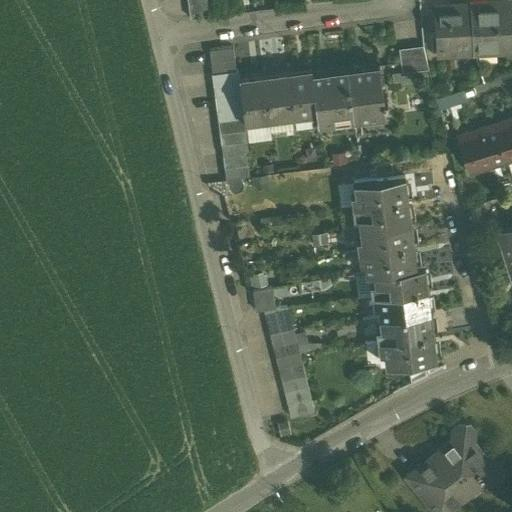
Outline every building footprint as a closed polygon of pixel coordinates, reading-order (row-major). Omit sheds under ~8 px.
[(211,0),(187,0),(189,17),(213,14),(211,0)] [(494,0),(482,1),(482,7),(470,8),(472,48),(496,47),(496,51),(511,49),(511,5),(495,7),(494,0)] [(470,8),(434,10),(436,54),(453,53),(453,49),(472,48),(470,8)] [(422,45),(398,48),(401,71),(428,68),(422,45)] [(232,46),(209,49),(210,60),(234,57),(232,46)] [(234,57),(210,60),(212,72),(235,69),(234,57)] [(378,62),(345,67),(351,118),(385,114),(384,101),(387,101),(386,95),(382,95),(378,62)] [(310,67),(286,70),(292,115),(316,112),(311,71),(310,67)] [(345,67),(311,71),(316,112),(317,123),(351,118),(345,67)] [(235,69),(212,72),(213,84),(239,81),(238,76),(237,69),(235,69)] [(286,70),(262,73),(268,118),(292,115),(286,70)] [(262,73),(238,76),(239,81),(240,92),(242,104),(243,116),(244,121),(268,118),(262,73)] [(239,81),(213,84),(215,96),(240,92),(239,81)] [(459,90),(436,97),(439,109),(462,101),(459,90)] [(240,92),(215,96),(216,107),(242,104),(240,92)] [(242,104),(216,107),(218,119),(243,116),(242,104)] [(243,116),(218,119),(219,131),(245,128),(244,121),(243,116)] [(511,117),(496,122),(508,158),(511,156),(511,117)] [(496,122),(458,134),(469,170),(508,158),(496,122)] [(245,128),(219,131),(221,143),(246,139),(245,128)] [(246,139),(221,143),(222,154),(246,151),(248,151),(246,139)] [(246,151),(222,154),(224,166),(247,163),(246,151)] [(247,163),(224,166),(225,178),(249,175),(247,163)] [(405,174),(353,181),(356,204),(408,198),(405,174)] [(408,198),(356,204),(359,227),(411,220),(408,198)] [(411,220),(359,227),(362,250),(414,243),(411,220)] [(511,227),(501,231),(511,266),(511,227)] [(414,243),(362,250),(365,272),(373,271),(417,265),(414,243)] [(417,265),(373,271),(376,294),(427,287),(424,264),(417,265)] [(274,284),(254,288),(258,308),(278,303),(274,284)] [(427,287),(376,294),(379,317),(430,310),(427,287)] [(287,305),(263,308),(267,322),(290,316),(287,305)] [(430,310),(379,317),(382,339),(433,332),(430,310)] [(290,316),(267,322),(270,333),(293,327),(290,316)] [(293,327),(270,333),(273,345),(296,339),(293,327)] [(433,332),(382,339),(385,364),(436,357),(433,332)] [(296,339),(273,345),(276,357),(299,351),(296,339)] [(299,351),(276,357),(279,369),(302,363),(299,351)] [(302,363),(279,369),(281,381),(305,375),(302,363)] [(305,375),(281,381),(284,392),(308,386),(305,375)] [(308,386),(284,392),(287,404),(311,398),(308,386)] [(311,398),(287,404),(290,416),(314,410),(311,398)] [(452,437),(407,473),(437,511),(442,511),(463,496),(455,487),(475,471),(483,480),(485,479),(494,480),(500,474),(502,466),(496,459),(488,458),(473,439),(474,431),(468,424),(460,423),(453,429),(452,437)]
